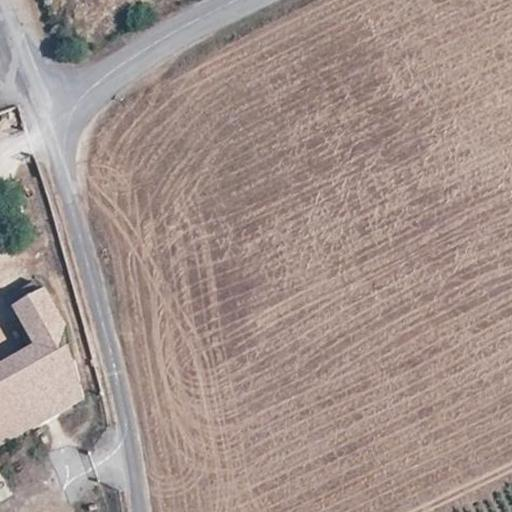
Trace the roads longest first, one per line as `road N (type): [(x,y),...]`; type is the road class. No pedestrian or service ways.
road 1 (unclassified): [(39,111),(99,310),(141,511)]
road 2 (unclassified): [(39,111),(244,0)]
